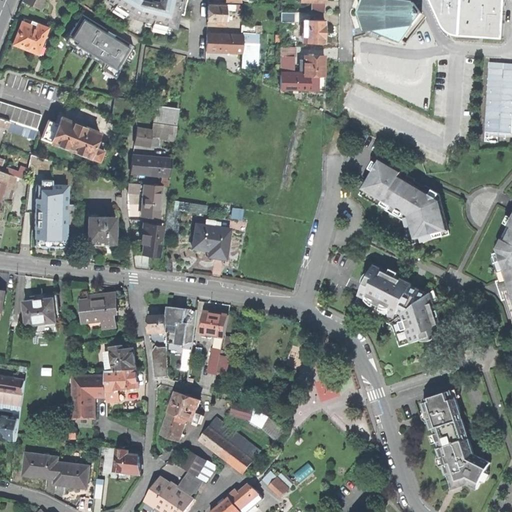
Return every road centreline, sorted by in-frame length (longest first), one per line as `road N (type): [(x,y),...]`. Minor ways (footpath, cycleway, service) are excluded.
road 1 (residential): [(418,511),(360,351),(339,328),(299,307)]
road 2 (residential): [(133,277),(151,466),(126,511)]
road 3 (residential): [(299,307),(133,277)]
road 4 (residential): [(333,158),(299,307)]
road 5 (residential): [(133,277),(0,259)]
